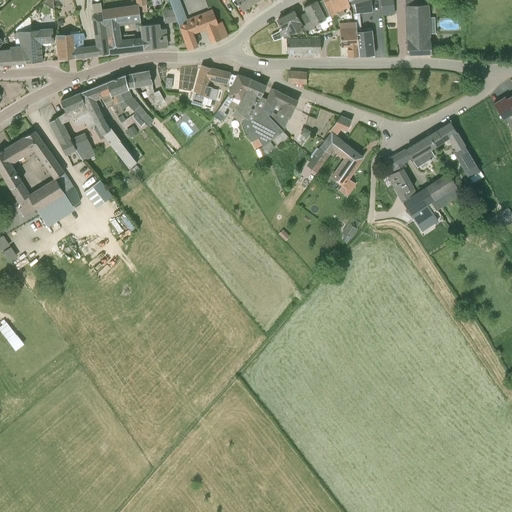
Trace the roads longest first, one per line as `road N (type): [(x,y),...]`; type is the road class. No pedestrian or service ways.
road 1 (tertiary): [(492,69),(270,63)]
road 2 (tertiary): [(62,84),(132,60),(229,47)]
road 3 (unclassified): [(409,133),(282,85),(270,63)]
